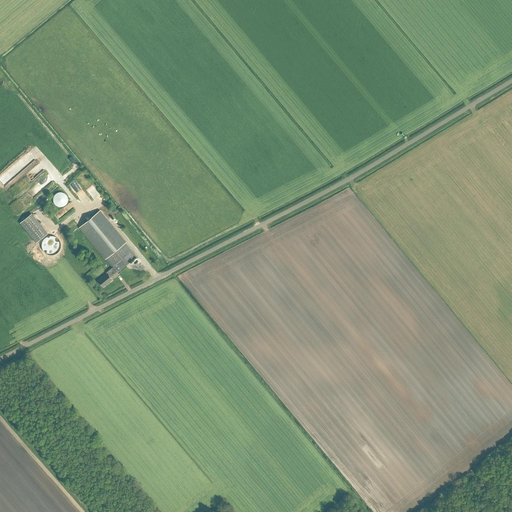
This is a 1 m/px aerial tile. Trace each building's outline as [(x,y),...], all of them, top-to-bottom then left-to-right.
[(46,174),(37,182),(42,188),(51,179),(46,174)] [(55,194),(54,196),(53,198),(53,200),(53,202),(54,204),(56,206),(58,207),(61,207),(63,206),(65,205),(66,203),(67,201),(68,199),(67,197),(66,195),(64,193),(62,192),(60,192),(57,193),(55,194)] [(61,211),(60,210),(54,214),(57,219),(66,212),(64,209),(61,211)] [(99,210),(80,226),(113,267),(106,272),(107,273),(99,281),(104,287),(113,279),(111,277),(118,272),(137,256),(99,210)] [(47,234),(31,214),(20,223),(36,243),(47,234)]
